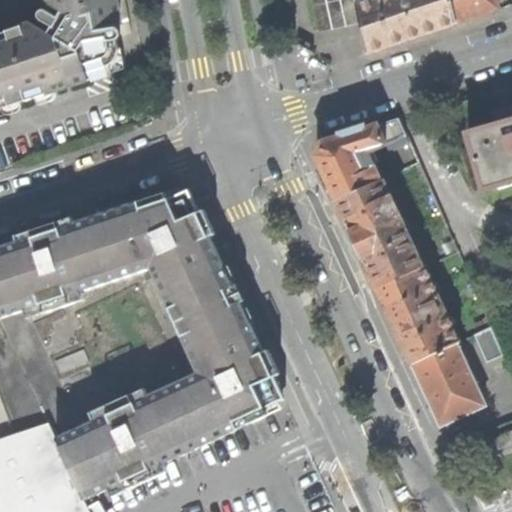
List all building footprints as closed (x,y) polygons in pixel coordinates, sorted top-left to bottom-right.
[(0,99),(9,97),(11,105),(91,79),(89,72),(108,66),(112,63),(116,59),(119,55),(120,49),(120,43),(114,14),(112,3),(119,1),(118,0),(46,0),(47,2),(64,12),(60,18),(47,10),(45,11),(42,12),(40,15),(41,18),(45,21),(42,28),(34,24),(9,32),(12,40),(0,44),(0,99)] [(312,0),(320,33),(361,24),(357,5),(355,0),(312,0)] [(371,0),(357,5),(361,24),(367,54),(410,39),(457,22),(452,0),(371,0)] [(452,0),(457,22),(489,12),(499,8),(496,0),(452,0)] [(496,126),(511,121),(511,107),(503,110),(492,114),(496,126)] [(399,118),(378,125),(387,144),(391,151),(410,143),(399,118)] [(511,121),(496,126),(467,134),(484,191),(511,183),(511,121)] [(370,152),(387,144),(378,125),(323,142),(317,156),(327,179),(338,200),(383,179),(370,152)] [(383,180),(383,179),(338,200),(360,247),(379,289),(424,268),(383,180)] [(83,427),(106,477),(149,457),(274,399),(280,386),(268,361),(251,324),(248,325),(241,310),(244,308),(237,294),(232,282),(229,284),(222,269),(225,268),(206,229),(196,206),(181,199),(171,204),(167,191),(80,220),(5,245),(26,308),(151,267),(199,373),(83,427)] [(26,308),(5,245),(0,246),(0,316),(0,317),(26,308)] [(426,267),(424,268),(379,289),(397,328),(413,363),(458,343),(461,342),(426,267)] [(475,335),(487,362),(504,355),(492,328),(475,335)] [(487,405),(458,343),(413,363),(429,397),(442,426),(487,405)] [(0,511),(91,511),(80,489),(56,439),(47,419),(0,436),(0,511)] [(80,489),(106,477),(83,427),(56,439),(80,489)]
